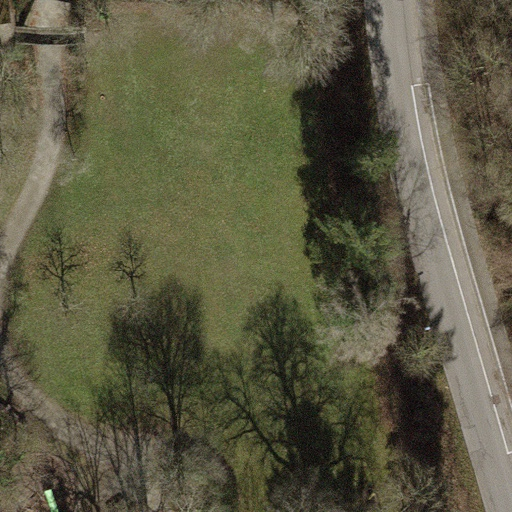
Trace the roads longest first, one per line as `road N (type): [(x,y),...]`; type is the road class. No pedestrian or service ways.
road 1 (residential): [(415,0),(480,346),(511,464)]
road 2 (track): [(59,0),(47,155),(0,279)]
road 3 (track): [(0,345),(7,371),(70,446),(129,486)]
